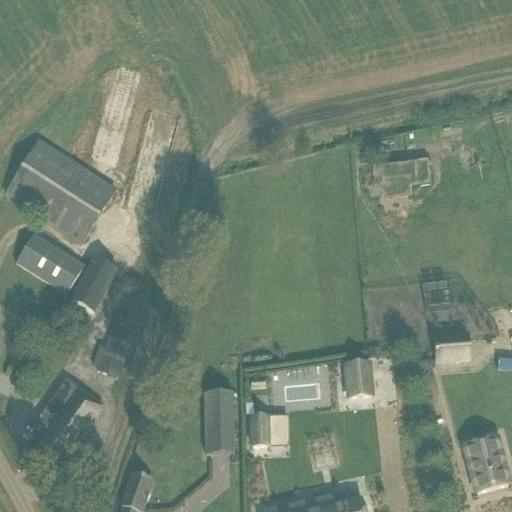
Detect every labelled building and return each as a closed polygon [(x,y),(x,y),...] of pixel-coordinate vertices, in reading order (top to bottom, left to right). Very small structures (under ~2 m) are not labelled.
[(6,198),(81,248),(116,196),(41,146),(6,198)] [(417,163),(408,164),(408,168),(410,188),(417,188),(420,188),(417,163)] [(427,163),(417,163),(420,188),(429,187),(427,163)] [(382,166),(372,167),(373,171),(375,192),(384,191),(382,170),(382,166)] [(407,189),(384,191),(384,194),(385,200),(408,198),(411,198),(410,192),(410,188),(407,189)] [(471,226),(484,252),(493,247),(480,222),(471,226)] [(66,298),(83,272),(34,239),(17,265),(66,298)] [(103,247),(95,261),(71,303),(92,315),(124,259),(103,247)] [(13,269),(6,281),(0,289),(0,300),(47,330),(65,302),(13,269)] [(442,272),(416,276),(417,285),(443,281),(442,272)] [(112,332),(114,333),(100,373),(120,379),(134,339),(132,338),(137,325),(117,318),(112,332)] [(467,339),(433,342),(435,365),(469,363),(467,339)] [(511,363),(498,362),(497,371),(511,372),(511,363)] [(368,366),(345,368),(348,402),(371,400),(368,366)] [(37,433),(34,438),(23,453),(53,475),(102,407),(67,381),(32,430),(37,433)] [(251,391),(263,390),(263,381),(251,382),(251,391)] [(232,457),(231,397),(206,397),(207,458),(231,457),(232,457)] [(461,414),(450,417),(456,439),(467,436),(461,414)] [(267,420),(251,421),(251,451),(267,450),(267,420)] [(495,440),(464,449),(477,497),(508,489),(495,440)] [(134,477),(122,511),(123,511),(143,511),(144,509),(153,483),(134,477)] [(363,511),(362,505),(344,509),(342,499),(285,511),(363,511)]
